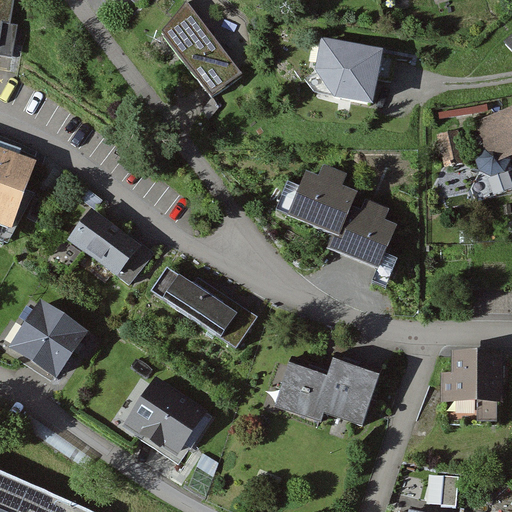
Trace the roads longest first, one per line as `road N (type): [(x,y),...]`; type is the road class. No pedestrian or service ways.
road 1 (residential): [(429,333),(361,323),(296,285),(75,0)]
road 2 (residential): [(0,378),(198,511)]
road 3 (residential): [(372,511),(429,333)]
